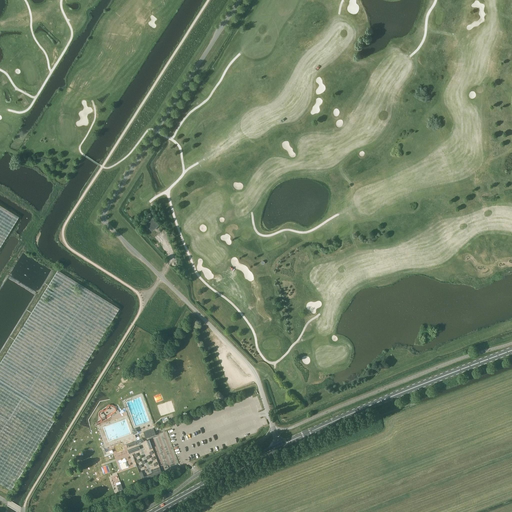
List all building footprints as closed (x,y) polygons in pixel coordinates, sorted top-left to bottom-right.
[(0,247),(19,217),(0,205),(0,247)] [(151,231),(158,225),(151,216),(145,222),(151,231)] [(0,363),(0,483),(11,490),(55,419),(51,417),(119,308),(58,270),(0,363)] [(145,438),(155,434),(153,428),(143,432),(145,438)] [(153,476),(152,473),(144,476),(142,471),(139,472),(142,480),(153,476)]
